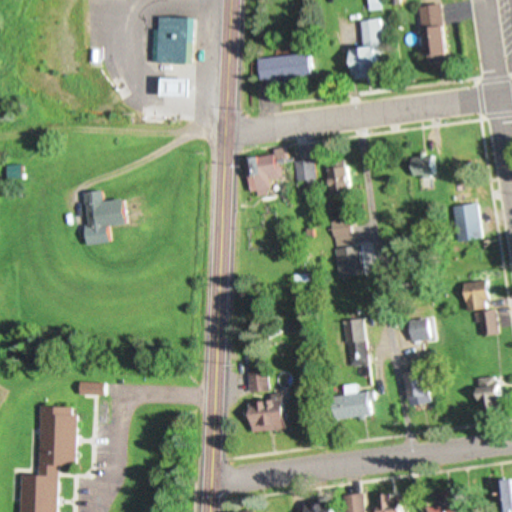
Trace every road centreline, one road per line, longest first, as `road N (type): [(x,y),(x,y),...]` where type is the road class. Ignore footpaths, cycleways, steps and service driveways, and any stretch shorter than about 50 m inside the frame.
road 1 (primary): [(208,511),(233,0)]
road 2 (residential): [(210,485),(511,442)]
road 3 (residential): [(227,136),(511,95)]
road 4 (residential): [(511,195),(481,0)]
